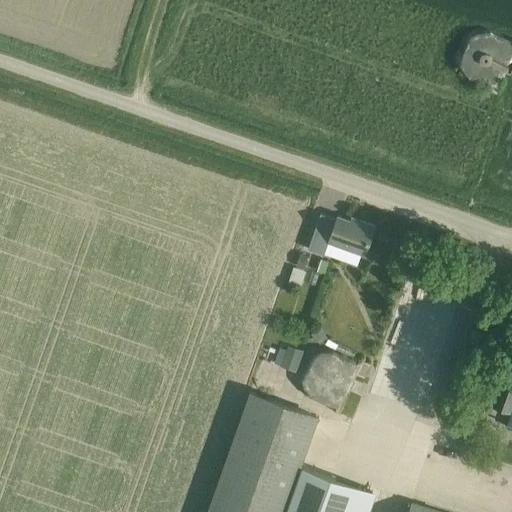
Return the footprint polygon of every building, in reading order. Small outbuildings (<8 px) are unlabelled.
[(496,90),(511,54),(511,41),(511,43),(491,34),(478,33),(475,34),(472,36),(462,59),(462,64),(469,78),(496,90)] [(320,213),(308,250),(324,255),(328,243),(365,255),(375,226),(359,220),(358,223),(338,216),(337,219),(320,213)] [(318,281),(318,265),(307,265),(307,281),(318,281)] [(288,346),(281,366),(294,371),(301,350),(288,346)] [(340,406),(358,365),(330,351),(326,350),(324,350),(318,352),(316,354),(304,379),(303,382),(304,387),(340,406)] [(511,369),(507,367),(493,408),(510,414),(510,412),(511,412),(511,369)] [(416,393),(420,379),(398,372),(394,386),(416,393)] [(318,417),(249,393),(207,511),(369,511),(376,492),(301,466),(318,417)] [(420,399),(413,419),(427,423),(424,432),(443,439),(449,421),(424,413),(428,401),(420,399)] [(444,511),(409,502),(406,511),(444,511)]
